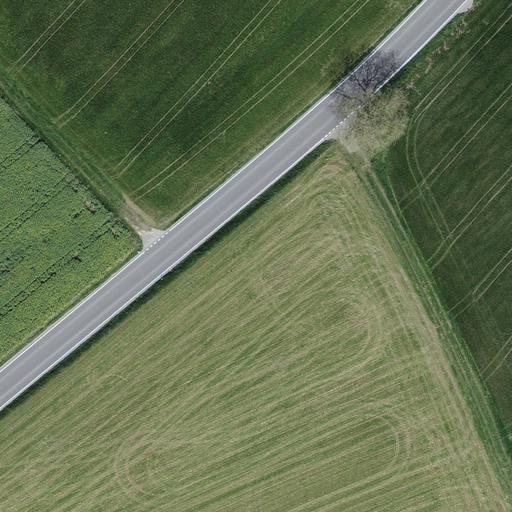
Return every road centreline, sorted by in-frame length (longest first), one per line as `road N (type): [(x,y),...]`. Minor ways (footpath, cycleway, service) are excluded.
road 1 (primary): [(448,0),(330,111),(0,389)]
road 2 (track): [(511,493),(369,174),(330,111)]
